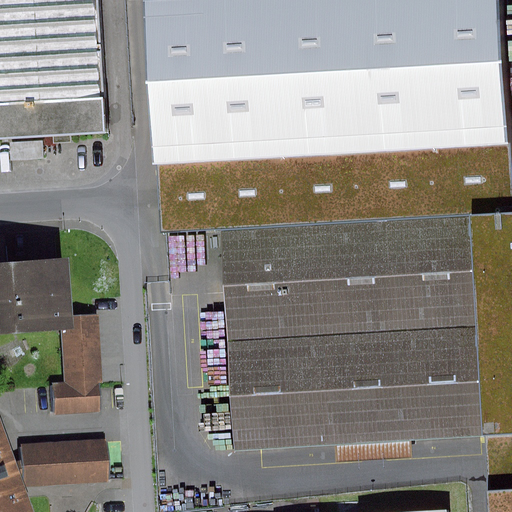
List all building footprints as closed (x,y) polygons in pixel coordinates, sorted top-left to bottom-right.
[(0,0),(0,140),(121,135),(113,0),(0,0)] [(233,231),(511,213),(511,0),(158,0),(173,235),(233,231)] [(504,491),(511,490),(511,213),(233,231),(247,458),(501,442),(504,491)] [(0,332),(85,324),(81,254),(0,259),(0,332)] [(52,416),(107,410),(103,322),(85,324),(89,392),(50,394),(52,416)] [(18,410),(0,414),(0,511),(49,511),(46,492),(121,488),(114,440),(35,452),(18,410)]
